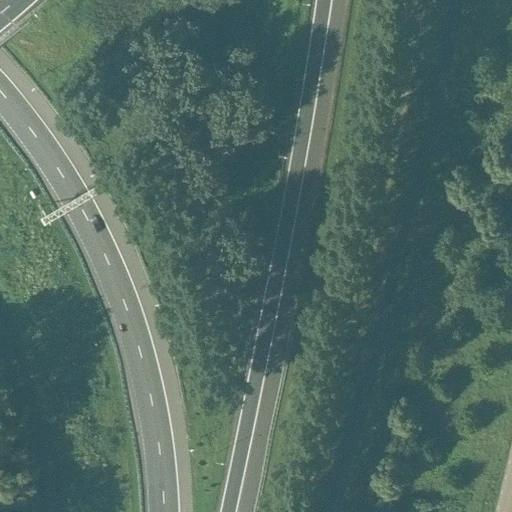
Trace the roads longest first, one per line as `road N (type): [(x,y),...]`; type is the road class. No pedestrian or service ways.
road 1 (motorway): [(227,511),(305,117),(320,0)]
road 2 (motorway): [(161,511),(153,426),(97,241),(0,96)]
